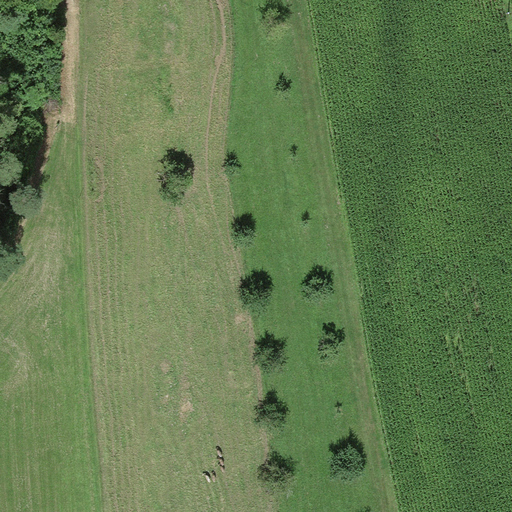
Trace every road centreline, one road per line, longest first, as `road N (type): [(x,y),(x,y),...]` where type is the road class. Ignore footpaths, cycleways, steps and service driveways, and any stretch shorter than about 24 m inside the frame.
road 1 (track): [(387,511),(342,296),(299,0)]
road 2 (track): [(116,511),(69,0)]
